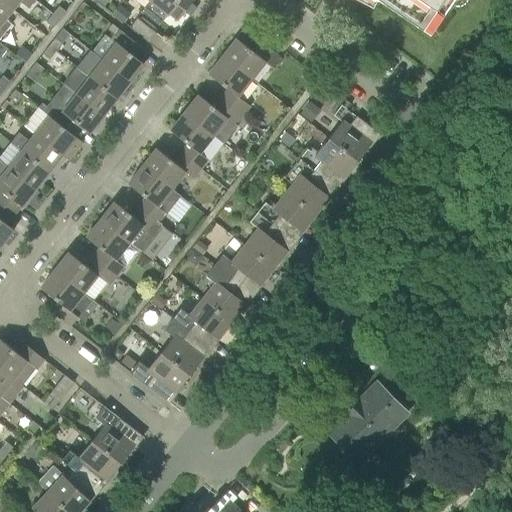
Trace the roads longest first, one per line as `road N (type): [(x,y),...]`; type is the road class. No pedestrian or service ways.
road 1 (residential): [(187,448),(222,474),(511,146)]
road 2 (residential): [(187,448),(435,131)]
road 3 (residential): [(0,300),(236,0)]
road 4 (residential): [(187,448),(0,302)]
road 5 (residential): [(264,0),(435,131)]
road 6 (residential): [(435,131),(511,25)]
